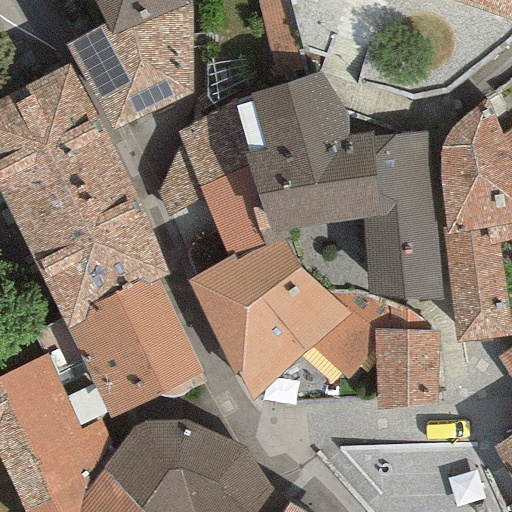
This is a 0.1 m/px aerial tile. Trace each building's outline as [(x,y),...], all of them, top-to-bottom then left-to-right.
[(104,24),(63,46),(109,131),(190,94),(190,0),(185,0),(187,5),(109,36),(104,24)] [(91,0),(104,24),(109,36),(187,5),(185,0),(91,0)] [(286,0),(255,0),(275,87),(307,77),(286,0)] [(511,0),(439,0),(511,24),(511,0)] [(67,64),(0,98),(0,195),(66,330),(156,281),(167,275),(120,165),(67,64)] [(378,217),(370,137),(371,132),(346,136),(347,116),(319,73),(307,77),(275,87),(248,95),(249,97),(232,103),(246,155),(241,156),(246,168),(268,228),(269,234),(362,219),(378,217)] [(511,166),(500,136),(485,98),(461,117),(446,132),(439,148),(437,159),(444,227),(441,229),(441,236),(484,228),(488,246),(497,244),(511,240),(511,166)] [(246,155),(232,103),(176,133),(180,144),(155,192),(167,217),(202,200),(197,189),(246,168),(241,156),(246,155)] [(511,127),(500,136),(511,166),(511,127)] [(432,212),(424,131),(370,137),(378,217),(432,212)] [(197,189),(202,200),(226,258),(231,255),(236,261),(264,246),(256,231),(268,228),(246,168),(197,189)] [(362,219),(366,295),(441,300),(432,212),(378,217),(362,219)] [(453,344),(510,336),(497,244),(488,246),(484,228),(441,236),(453,344)] [(226,258),(185,281),(232,375),(236,373),(251,400),(310,349),(350,314),(326,293),(298,268),(285,242),(264,246),(236,261),(231,255),(226,258)] [(201,372),(156,281),(66,330),(109,420),(201,372)] [(341,292),(326,293),(350,314),(310,349),(345,380),(374,349),(371,329),(426,330),(418,321),(407,314),(390,308),(374,301),(359,295),(341,292)] [(437,330),(426,330),(371,329),(374,349),(376,411),(435,406),(437,330)] [(511,346),(495,358),(511,383),(511,346)] [(0,376),(0,463),(22,511),(27,511),(96,465),(106,438),(100,421),(79,431),(47,353),(0,376)] [(132,427),(100,470),(139,511),(281,511),(285,505),(279,501),(244,447),(182,420),(145,423),(132,427)] [(511,434),(490,449),(511,485),(511,434)] [(96,465),(27,511),(139,511),(100,470),(96,465)] [(302,511),(287,502),(285,505),(281,511),(302,511)]
